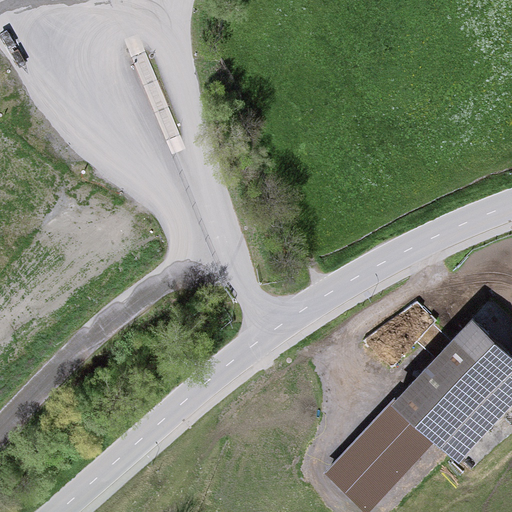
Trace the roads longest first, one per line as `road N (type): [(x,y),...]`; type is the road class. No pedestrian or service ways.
road 1 (tertiary): [(55,511),(263,337),(410,247),(511,204)]
road 2 (track): [(69,323),(116,216),(119,179),(110,154),(0,88)]
road 3 (track): [(278,327),(205,239),(158,53)]
road 4 (track): [(194,209),(127,282),(69,323),(0,401)]
